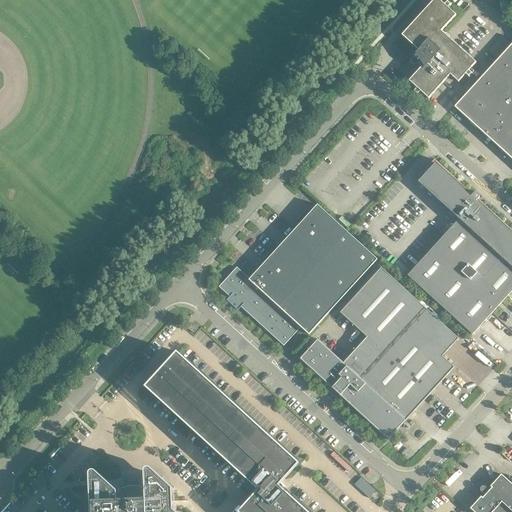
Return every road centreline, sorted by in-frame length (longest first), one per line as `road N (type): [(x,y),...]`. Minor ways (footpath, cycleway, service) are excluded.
road 1 (unclassified): [(511,381),(425,477),(400,480),(182,285)]
road 2 (unclassified): [(0,480),(182,285)]
road 3 (unclassified): [(182,285),(361,89)]
road 4 (unclassified): [(361,89),(388,94),(511,206)]
